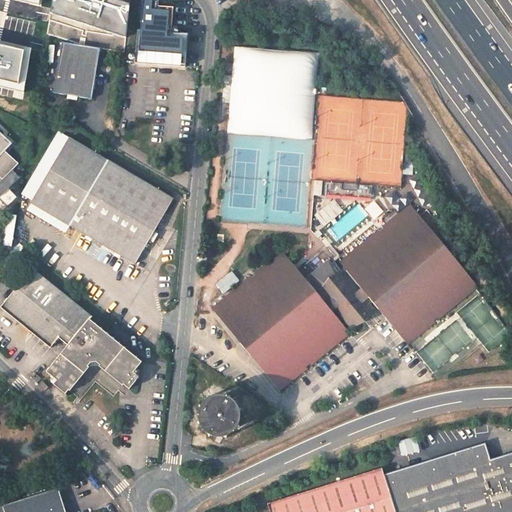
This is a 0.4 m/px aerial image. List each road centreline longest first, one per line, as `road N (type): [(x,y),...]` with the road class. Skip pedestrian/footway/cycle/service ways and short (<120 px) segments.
road 1 (trunk): [(186,503),(371,420),(511,394)]
road 2 (residential): [(195,190),(169,480)]
road 3 (residential): [(0,363),(138,504)]
road 4 (residential): [(195,190),(210,22),(203,0)]
road 5 (trunk): [(405,0),(511,147)]
road 6 (unknown): [(185,330),(40,229)]
road 7 (unknown): [(198,160),(175,150),(175,83),(146,89),(141,134)]
road 8 (unknown): [(511,440),(443,438),(388,451)]
